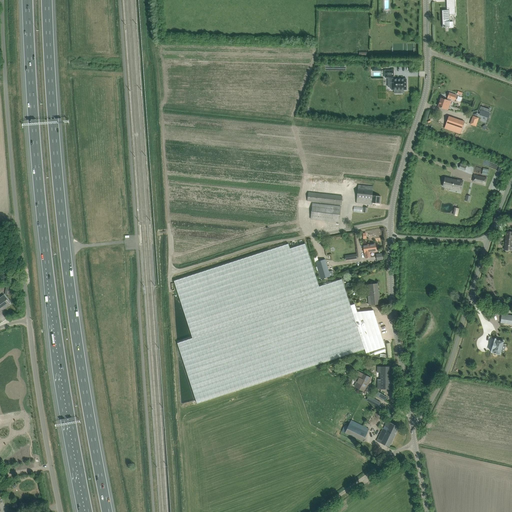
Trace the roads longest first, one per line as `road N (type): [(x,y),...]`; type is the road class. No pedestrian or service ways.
road 1 (motorway): [(106,511),(64,248),(45,0)]
road 2 (motorway): [(26,0),(47,266),(86,511)]
road 3 (unclassified): [(29,321),(1,0)]
road 4 (unknown): [(390,218),(180,271),(172,223)]
road 5 (unclassified): [(413,429),(447,367),(486,240)]
road 6 (tertiary): [(413,429),(389,235)]
road 7 (unclassified): [(60,511),(29,321)]
road 8 (tertiary): [(389,235),(427,87),(426,51)]
